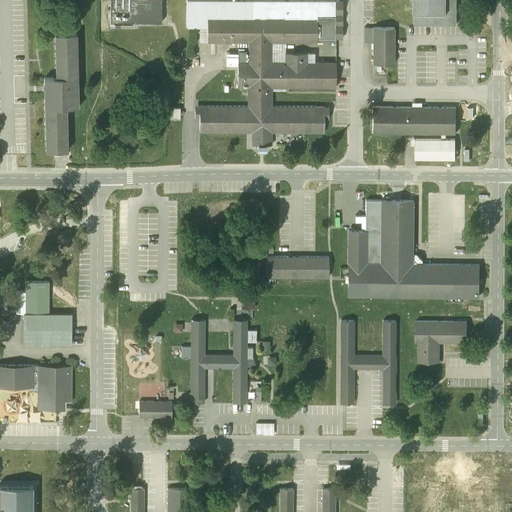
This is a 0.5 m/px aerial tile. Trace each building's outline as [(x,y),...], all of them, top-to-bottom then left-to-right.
[(160,0),(109,0),(110,23),(161,23),(160,0)] [(185,0),(186,28),(206,28),(206,43),(247,44),(247,61),(237,62),(238,76),(238,88),(244,88),(246,88),(272,88),(273,88),(335,88),(335,62),(307,62),(307,53),(285,53),(284,61),(272,61),(272,43),(315,43),(341,43),(341,0),(185,0)] [(456,0),(413,0),(414,25),(456,25),(456,0)] [(394,28),(373,28),(372,63),(394,63),(394,28)] [(78,107),(76,34),(54,34),(55,78),(42,78),(44,153),(67,153),(66,107),(78,107)] [(272,106),(272,88),(246,88),(247,106),(194,105),(194,118),(198,119),(199,133),(251,133),(251,145),(261,145),(272,145),(272,133),(323,133),(324,120),(328,120),(328,111),(328,107),(272,106)] [(456,106),(373,107),(373,136),(456,135),(456,106)] [(180,108),(168,108),(168,120),(180,120),(180,108)] [(455,139),(414,138),(414,159),(455,159),(455,139)] [(413,244),(413,201),(366,201),(366,227),(366,229),(346,229),(346,269),(346,281),(346,297),(445,297),(479,298),(479,263),(420,263),(413,263),(413,244)] [(329,257),(265,257),(265,258),(265,278),(329,278),(329,257)] [(49,287),(48,281),(24,281),(24,312),(49,312),(49,291),(49,288),(49,287)] [(49,312),(23,313),(22,344),(71,345),(71,313),(49,312)] [(204,319),(190,319),(189,402),(204,402),(205,368),(215,368),(232,369),(232,403),(247,403),(247,366),(253,366),(253,365),(253,358),(247,357),(247,330),(247,319),(232,319),(232,354),(205,354),(205,352),(205,332),(204,319)] [(353,320),(339,320),(339,403),(353,403),(354,369),(377,369),(377,376),(382,377),(381,404),(396,404),(396,320),(381,320),(381,355),(354,354),(353,320)] [(457,321),(414,320),(414,343),(417,343),(417,362),(420,362),(439,362),(439,344),(439,342),(466,342),(467,321),(457,321)] [(76,367),(0,366),(0,389),(76,390),(76,367)] [(74,391),(41,391),(40,408),(74,408),(74,391)] [(164,399),(139,399),(139,415),(169,415),(169,399),(168,399),(164,399)] [(0,511),(32,511),(32,485),(0,484),(0,511)] [(137,488),(129,488),(129,511),(185,511),(186,488),(167,488),(166,511),(143,511),(143,488),(137,488)] [(293,511),(293,488),(279,488),(279,511),(334,511),(335,488),(321,488),(320,511),(293,511)]
